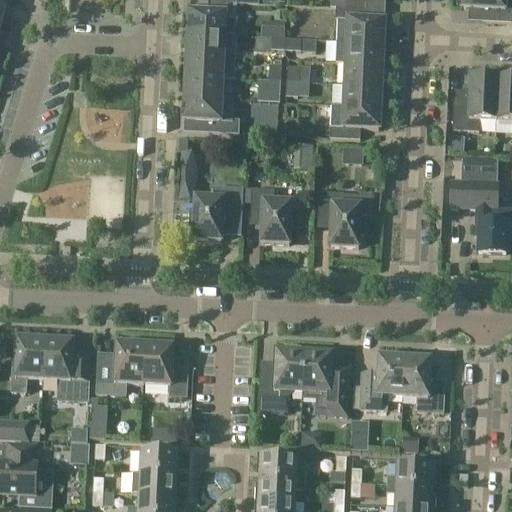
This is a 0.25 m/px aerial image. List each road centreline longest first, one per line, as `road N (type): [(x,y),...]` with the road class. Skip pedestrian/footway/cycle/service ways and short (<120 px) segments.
road 1 (residential): [(405,320),(420,40)]
road 2 (residential): [(0,207),(47,44),(150,47)]
road 3 (residential): [(150,47),(138,307)]
road 4 (residential): [(475,511),(485,324)]
road 5 (residential): [(405,320),(226,311)]
road 6 (residential): [(218,460),(226,311)]
road 7 (residential): [(138,307),(0,299)]
